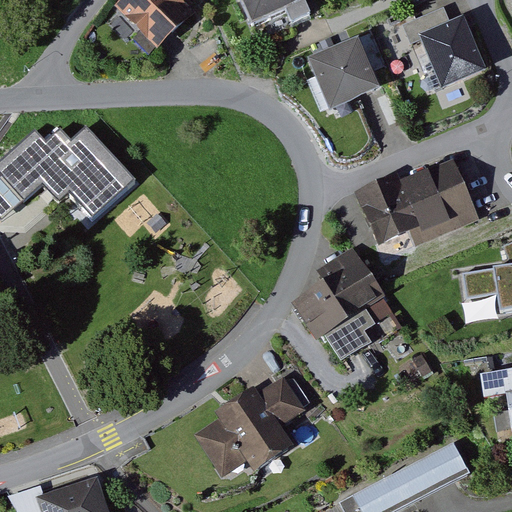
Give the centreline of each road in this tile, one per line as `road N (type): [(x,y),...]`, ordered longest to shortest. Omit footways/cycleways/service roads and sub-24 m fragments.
road 1 (tertiary): [(0,478),(173,406),(251,344),(300,264),(310,197)]
road 2 (tertiary): [(310,197),(285,131),(263,111),(227,97),(22,101)]
road 3 (residential): [(310,197),(485,134)]
road 4 (residential): [(22,101),(100,0)]
